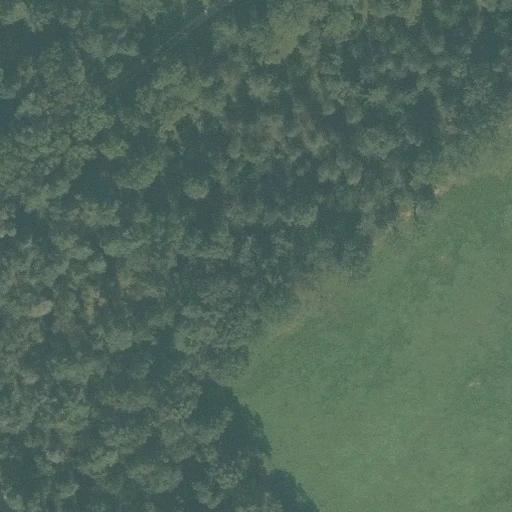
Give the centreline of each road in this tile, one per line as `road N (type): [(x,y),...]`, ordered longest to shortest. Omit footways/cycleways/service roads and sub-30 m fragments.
road 1 (track): [(110,90),(235,348)]
road 2 (track): [(234,0),(0,160)]
